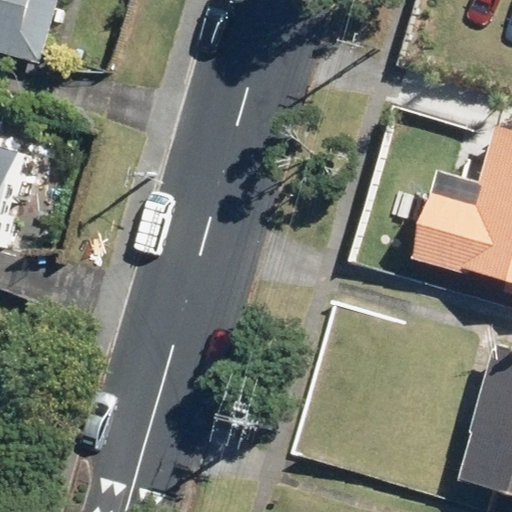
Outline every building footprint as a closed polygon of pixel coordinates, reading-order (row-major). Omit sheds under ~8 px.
[(77,0),(0,0),(0,43),(58,61),(77,0)] [(0,237),(23,244),(49,188),(50,143),(0,129),(0,237)] [(416,242),(411,272),(468,286),(511,308),(511,149),(492,136),(478,196),(437,184),(429,211),(416,242)] [(0,340),(0,315),(7,290),(0,288),(0,386),(10,389),(21,346),(0,340)] [(511,511),(511,365),(494,357),(459,491),(506,511),(511,511)]
